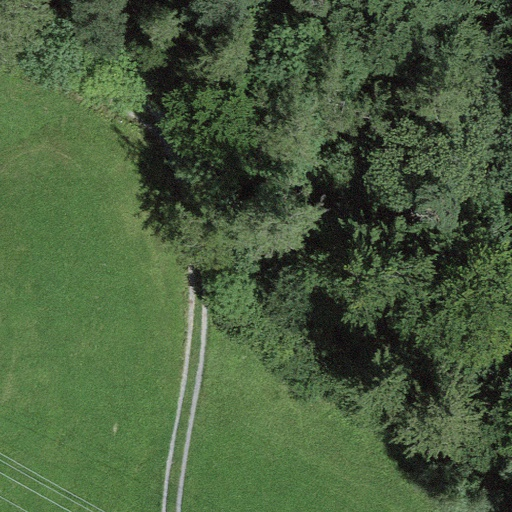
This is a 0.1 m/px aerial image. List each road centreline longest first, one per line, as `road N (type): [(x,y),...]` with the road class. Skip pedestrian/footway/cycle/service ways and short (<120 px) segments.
road 1 (track): [(181,146),(196,314),(170,511)]
road 2 (track): [(449,0),(511,250)]
road 3 (track): [(181,146),(0,29)]
